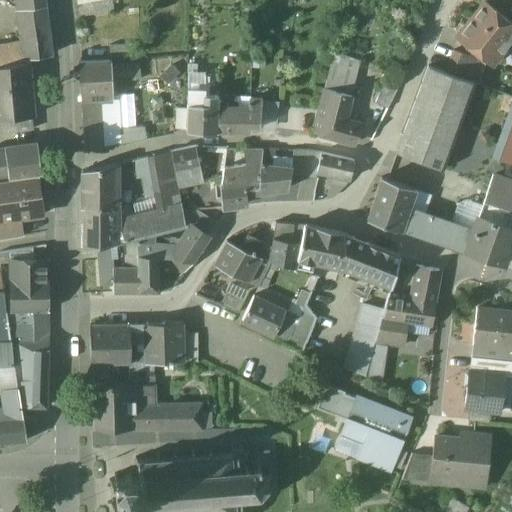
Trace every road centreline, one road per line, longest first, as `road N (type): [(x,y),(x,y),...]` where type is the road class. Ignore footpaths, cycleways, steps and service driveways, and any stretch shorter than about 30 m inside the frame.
road 1 (residential): [(67,161),(187,137),(313,141),(374,157)]
road 2 (residential): [(332,210),(231,219),(175,302),(67,305)]
road 3 (residential): [(326,372),(434,412),(456,261)]
road 4 (residential): [(442,0),(374,157)]
road 5 (tertiary): [(57,0),(67,161)]
road 6 (tertiary): [(67,305),(71,460)]
road 7 (tertiary): [(67,161),(67,305)]
road 8 (residential): [(456,261),(338,222),(332,210)]
